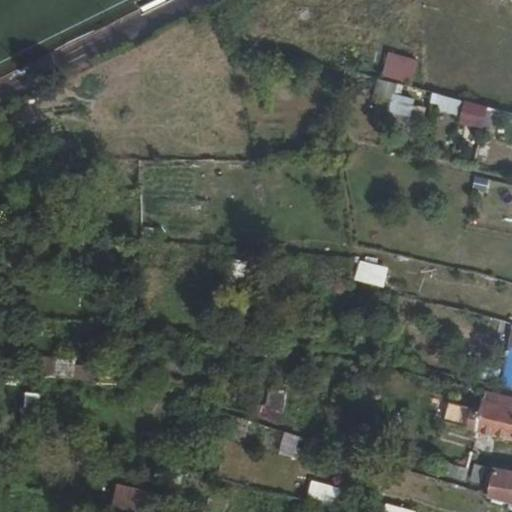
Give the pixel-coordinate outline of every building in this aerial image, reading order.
[(385,76),(415,85),(421,62),(391,53),(385,76)] [(397,94),(390,115),(412,122),(419,101),(397,94)] [(467,102),(463,125),(489,130),(493,107),(467,102)] [(357,280),(387,286),(391,266),(362,260),(357,280)] [(511,324),(498,385),(509,388),(511,388),(511,324)] [(56,375),(90,377),(92,354),(57,352),(56,375)] [(511,403),(511,393),(492,389),(489,398),(511,403)] [(511,403),(489,398),(482,428),(511,435),(511,403)] [(469,423),(469,406),(450,406),(451,424),(469,423)] [(420,421),(418,431),(439,437),(441,424),(435,423),(435,424),(420,421)] [(487,481),(488,464),(480,463),(478,480),(487,481)] [(511,467),(501,466),(497,495),(511,499),(511,467)] [(315,480),(309,500),(338,508),(344,488),(315,480)] [(7,485),(7,511),(22,511),(23,485),(7,485)]
